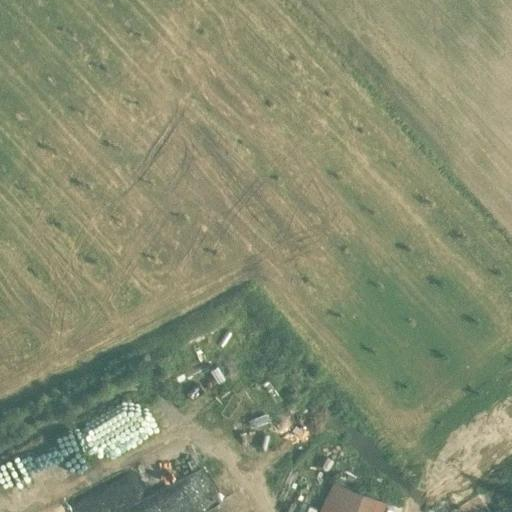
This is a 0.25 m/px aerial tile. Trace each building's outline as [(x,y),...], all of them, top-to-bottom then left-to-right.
[(253,423),(298,404),(294,395),(249,414),(253,423)] [(279,471),(322,450),(318,441),(275,462),(279,471)] [(223,511),(202,469),(112,511),(223,511)] [(371,511),(377,498),(334,481),(325,502),(342,509),(348,511),(371,511)] [(340,511),(342,509),(325,502),(321,511),(340,511)]
